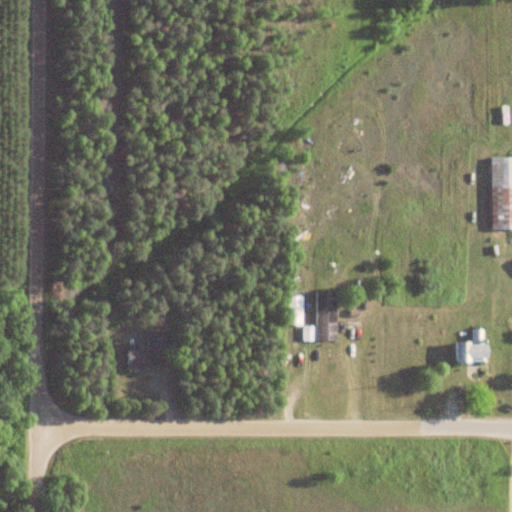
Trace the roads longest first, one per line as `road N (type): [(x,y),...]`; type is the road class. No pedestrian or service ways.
road 1 (residential): [(25,511),(24,0)]
road 2 (residential): [(511,430),(163,430)]
road 3 (residential): [(163,430),(26,435)]
